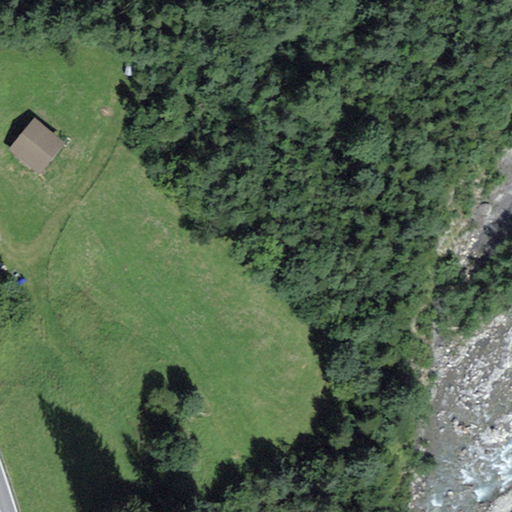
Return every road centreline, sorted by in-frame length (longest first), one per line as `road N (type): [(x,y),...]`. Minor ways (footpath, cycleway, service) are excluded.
road 1 (track): [(381,0),(295,79),(220,127),(120,116),(33,269),(6,267),(0,254)]
road 2 (track): [(27,270),(45,314),(115,415)]
